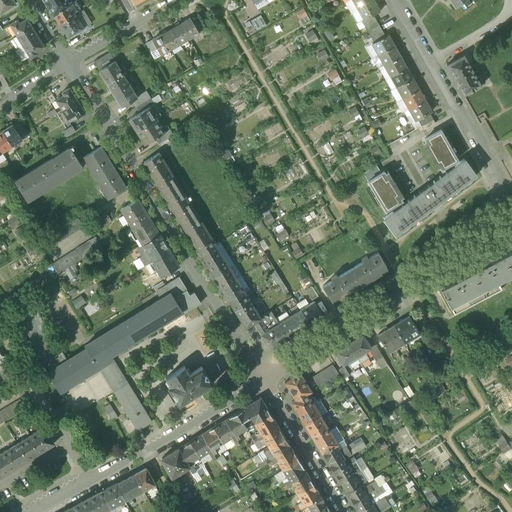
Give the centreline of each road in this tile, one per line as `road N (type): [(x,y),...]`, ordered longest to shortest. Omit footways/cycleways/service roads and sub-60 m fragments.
road 1 (residential): [(68,63),(265,380)]
road 2 (residential): [(265,380),(511,231)]
road 3 (residential): [(86,484),(265,380)]
road 4 (residential): [(433,63),(511,199)]
road 5 (residential): [(265,380),(347,511)]
road 6 (residential): [(68,63),(187,0)]
road 7 (residential): [(86,484),(66,446),(0,487)]
